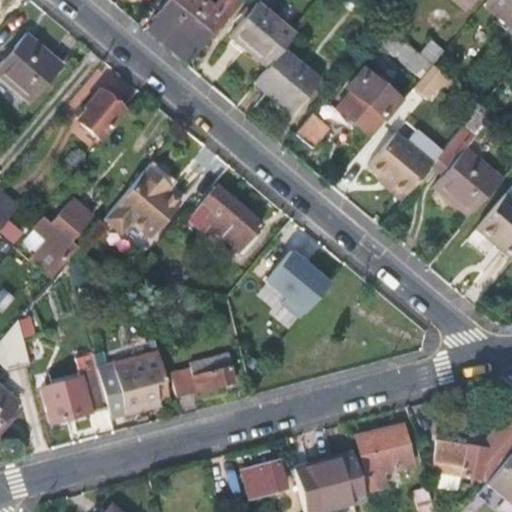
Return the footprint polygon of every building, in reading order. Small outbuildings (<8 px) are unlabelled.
[(162,18),(149,33),(164,46),(185,64),(230,11),(221,3),(217,8),(207,0),(167,0),(156,13),(162,18)] [(511,0),(484,0),(483,2),(511,26),(511,0)] [(231,35),(267,66),(282,48),(296,32),(259,1),(231,35)] [(61,64),(25,33),(0,62),(0,77),(29,102),(61,64)] [(429,44),(420,55),(431,64),(441,53),(429,44)] [(319,80),(282,48),(267,66),(254,82),(290,113),(319,80)] [(384,116),(386,118),(403,99),(365,67),(348,85),(352,89),(337,107),(370,133),(384,116)] [(98,140),(123,111),(98,89),(83,107),(89,112),(78,124),(98,140)] [(432,191),(468,221),(500,182),(465,153),(474,133),(489,114),(479,105),(475,110),(432,161),(426,168),(441,180),(432,191)] [(328,127),(310,112),(294,131),(311,145),(328,127)] [(368,163),(404,194),(426,168),(432,161),(395,130),(368,163)] [(174,181),(151,161),(102,218),(115,229),(122,229),(129,221),(149,238),(179,201),(166,190),(174,181)] [(227,227),(220,236),(236,249),(258,223),(215,186),(200,203),(208,211),(227,227)] [(0,222),(14,206),(0,194),(0,222)] [(475,230),(511,260),(511,200),(505,195),(475,230)] [(90,216),(69,199),(50,221),(41,215),(32,226),(49,241),(33,260),(53,276),(77,246),(71,240),(90,216)] [(201,219),(220,236),(227,227),(208,211),(201,219)] [(350,294),(321,276),(288,331),(316,348),(350,294)] [(0,361),(11,370),(29,365),(17,320),(0,339),(0,361)] [(157,390),(166,387),(155,350),(112,362),(118,386),(104,390),(108,406),(111,417),(160,403),(159,395),(157,390)] [(193,366),(173,371),(180,397),(236,381),(231,366),(225,367),(221,354),(192,362),(193,366)] [(51,422),(108,406),(104,390),(98,370),(40,386),(51,422)] [(159,395),(167,393),(166,387),(157,390),(159,395)] [(0,424),(15,406),(17,404),(0,389),(0,424)] [(0,432),(19,409),(15,406),(0,424),(0,432)] [(433,471),(485,479),(511,447),(511,407),(486,438),(483,448),(437,440),(433,471)] [(402,428),(357,440),(367,479),(412,466),(402,428)] [(511,447),(485,479),(511,501),(511,447)] [(305,511),(312,511),(365,499),(352,451),(294,467),(305,511)] [(280,463),(245,472),(252,497),(286,488),(280,463)]
